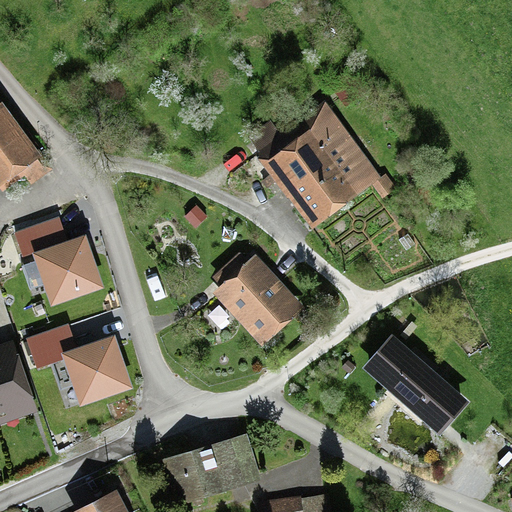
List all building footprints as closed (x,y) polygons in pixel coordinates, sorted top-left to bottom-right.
[(350,73),(332,85),(344,104),(363,93),(350,73)] [(325,95),(254,144),(310,226),(373,183),(383,196),(397,187),(386,172),(380,176),(325,95)] [(0,188),(24,171),(32,183),(54,167),(46,156),(42,159),(39,155),(42,152),(2,97),(0,98),(0,188)] [(185,215),(196,227),(209,215),(198,203),(185,215)] [(60,214),(14,229),(25,261),(23,262),(34,295),(48,291),(51,301),(104,284),(87,229),(67,235),(60,214)] [(399,238),(407,249),(415,244),(408,232),(399,238)] [(233,271),(213,289),(262,342),(304,303),(255,250),(248,257),(241,249),(225,263),(233,271)] [(392,332),(365,362),(437,427),(465,397),(392,332)] [(128,384),(111,334),(63,350),(79,400),(128,384)] [(8,342),(0,344),(0,411),(29,401),(8,342)] [(249,438),(169,461),(182,509),(262,486),(249,438)] [(511,454),(508,451),(499,462),(505,467),(511,458),(511,454)] [(333,511),(330,494),(258,510),(258,511),(333,511)] [(125,511),(118,495),(80,511),(125,511)]
